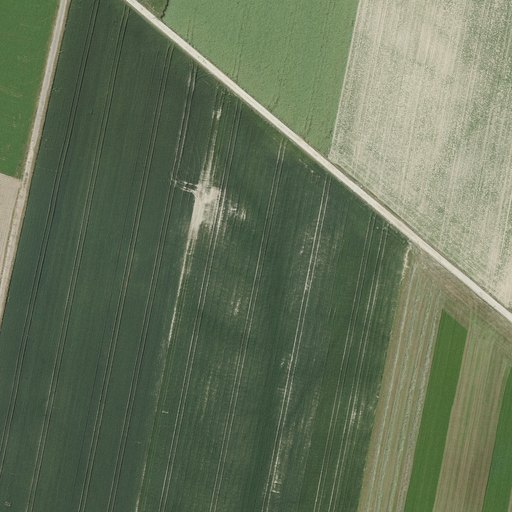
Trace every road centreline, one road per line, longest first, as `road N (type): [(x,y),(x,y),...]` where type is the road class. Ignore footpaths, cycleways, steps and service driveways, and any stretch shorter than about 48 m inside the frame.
road 1 (unclassified): [(511,319),(126,0)]
road 2 (track): [(0,303),(65,0)]
